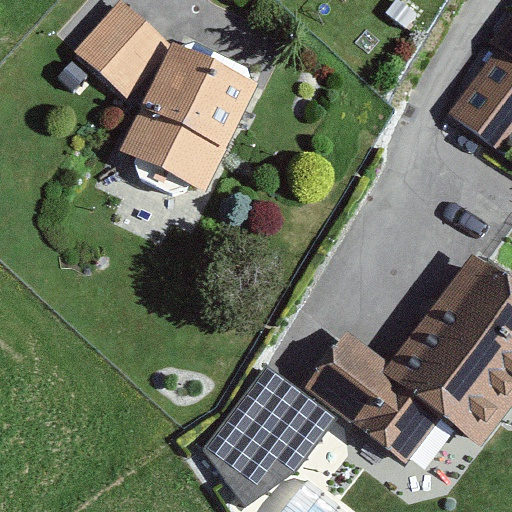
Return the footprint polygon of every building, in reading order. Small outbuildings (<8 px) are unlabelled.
[(165,52),(117,11),(73,62),(120,103),(165,52)] [(511,24),(488,55),(494,59),(445,120),(492,157),(511,131),(511,24)] [(255,98),(171,57),(120,163),(204,204),(255,98)] [(511,407),(511,303),(467,269),(385,374),(345,343),(303,397),(398,470),(433,425),(474,457),(511,407)] [(249,511),(268,494),(279,499),(331,431),(262,379),(202,459),(237,511),(249,511)]
